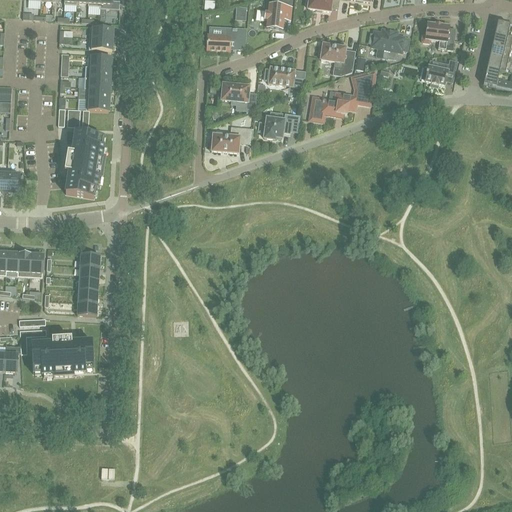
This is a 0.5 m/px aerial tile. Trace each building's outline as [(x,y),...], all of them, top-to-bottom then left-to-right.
[(100,0),(88,0),(89,6),(88,6),(88,8),(100,9),(100,0)] [(100,9),(100,11),(119,12),(120,3),(113,3),(113,1),(115,1),(114,0),(100,0),(100,9)] [(282,32),(283,22),(290,22),(292,0),(278,0),(278,7),(270,6),(269,15),(266,15),(265,21),(268,22),(267,30),(282,32)] [(307,0),(306,8),(308,8),(308,11),(316,12),(322,13),(331,14),(331,11),(332,0),(333,0),(340,1),(339,0),(307,0)] [(511,27),(498,25),(495,36),(511,40),(511,27)] [(438,51),(453,53),(455,31),(449,30),(449,28),(441,27),(441,26),(435,26),(435,27),(427,26),(426,36),(424,36),(422,37),(422,43),(423,45),(429,46),(430,44),(431,42),(439,43),(438,51)] [(113,31),(90,29),(89,41),(113,42),(113,31)] [(207,52),(207,53),(208,53),(215,53),(222,54),(222,53),(229,54),(230,54),(230,53),(230,52),(230,43),(236,43),(237,43),(246,43),(247,31),(238,31),(226,30),(210,29),(210,37),(209,37),(208,37),(208,38),(207,52)] [(384,52),(382,60),(387,61),(388,60),(396,61),(397,54),(402,55),(402,52),(407,53),(409,41),(405,40),(405,39),(397,38),(398,34),(382,31),(381,35),(374,33),(373,37),(371,37),(369,45),(372,46),(371,49),(384,52)] [(511,40),(495,36),(492,47),(511,51),(511,45),(511,40)] [(112,44),(113,42),(89,41),(89,52),(112,53),(112,44)] [(352,74),(354,62),(344,61),(346,50),(323,46),(323,49),(320,49),(319,56),(321,57),(321,62),(335,64),(333,77),(341,78),(342,75),(346,76),(352,74)] [(492,47),(490,58),(508,63),(511,51),(492,47)] [(88,58),(88,69),(111,70),(112,59),(88,58)] [(490,58),(487,69),(505,74),(508,63),(490,58)] [(357,62),(356,72),(364,73),(365,63),(357,62)] [(441,71),(429,68),(428,70),(424,69),(421,81),(425,82),(425,84),(431,85),(431,86),(438,88),(438,87),(444,88),(447,75),(454,77),(457,64),(450,62),(449,67),(443,65),(441,71)] [(111,70),(88,69),(85,68),(85,80),(110,81),(111,73),(111,70)] [(269,86),(290,88),(297,89),(296,96),(289,98),(289,99),(303,93),(305,81),(298,80),(297,82),(294,82),(295,73),(295,72),(270,69),(270,70),(270,72),(266,72),(264,82),(269,83),(269,85),(268,85),(268,86),(269,86)] [(505,74),(487,69),(483,87),(511,94),(511,93),(511,84),(498,81),(500,73),(505,74)] [(344,116),(347,117),(348,112),(356,114),(357,106),(371,108),(376,73),(352,79),(355,92),(354,98),(336,95),(335,104),(324,102),(324,101),(313,99),(309,123),(324,125),(325,117),(343,120),(344,116)] [(110,81),(85,80),(84,91),(87,91),(110,92),(110,87),(110,81)] [(249,95),(249,89),(223,86),(222,102),(247,104),(246,111),(255,112),(257,96),(249,95)] [(2,90),(1,102),(11,102),(12,90),(2,90)] [(86,101),(109,103),(110,92),(87,91),(86,101)] [(109,105),(109,103),(86,101),(85,113),(109,114),(109,105)] [(259,125),(258,134),(265,135),(264,140),(275,142),(275,139),(282,140),(283,135),(290,136),(291,134),(291,130),(298,131),(299,126),(300,118),(293,117),(292,121),(284,120),(284,122),(282,122),(269,120),(267,120),(266,126),(259,125)] [(253,132),(240,131),(239,139),(214,137),(213,136),(213,138),(212,144),(210,143),(210,151),(212,152),(212,153),(211,153),(211,154),(239,156),(239,155),(240,146),(252,147),(253,132)] [(93,191),(97,191),(99,180),(102,181),(105,160),(102,160),(104,148),(100,148),(101,140),(103,140),(104,139),(76,134),(72,155),(68,155),(65,174),(69,175),(66,196),(94,200),(94,199),(92,198),(93,191)] [(20,176),(7,176),(6,194),(19,195),(20,176)] [(7,254),(6,274),(7,274),(6,279),(17,279),(18,275),(19,255),(7,254)] [(17,279),(30,280),(31,256),(19,255),(18,275),(17,279)] [(42,281),(44,256),(31,256),(30,280),(42,281)] [(100,270),(100,258),(81,257),(80,269),(100,270)] [(80,269),(79,281),(99,282),(100,270),(80,269)] [(79,281),(79,293),(98,294),(99,282),(79,281)] [(79,293),(78,305),(98,306),(98,294),(79,293)] [(77,318),(97,319),(98,306),(78,305),(77,318)] [(94,372),(93,344),(72,345),(72,340),(52,342),(52,346),(32,347),(33,375),(35,375),(35,373),(42,373),(42,376),(53,376),(54,379),(74,378),(74,375),(86,374),(85,370),(92,370),(92,372),(94,372)] [(17,375),(18,356),(5,355),(4,374),(17,375)] [(115,471),(102,470),(101,481),(114,481),(115,471)]
